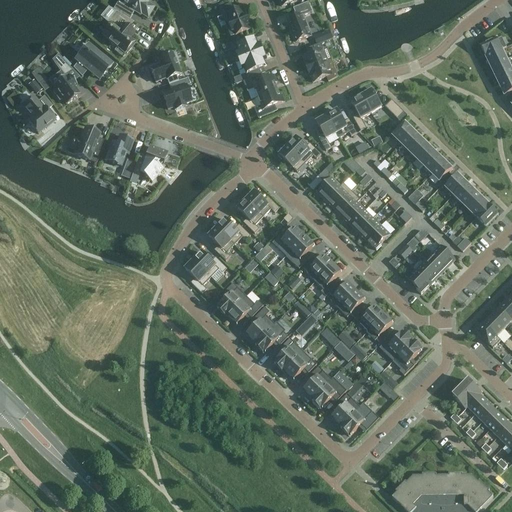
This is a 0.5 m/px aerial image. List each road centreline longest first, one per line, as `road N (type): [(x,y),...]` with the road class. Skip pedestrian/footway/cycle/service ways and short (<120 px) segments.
road 1 (residential): [(446,348),(441,371),(351,463),(164,281),(198,221),(253,161)]
road 2 (residential): [(446,320),(418,321),(253,161)]
road 3 (residential): [(379,74),(384,91),(507,210)]
road 4 (residential): [(253,161),(102,102)]
road 5 (residential): [(379,74),(436,55),(501,0)]
